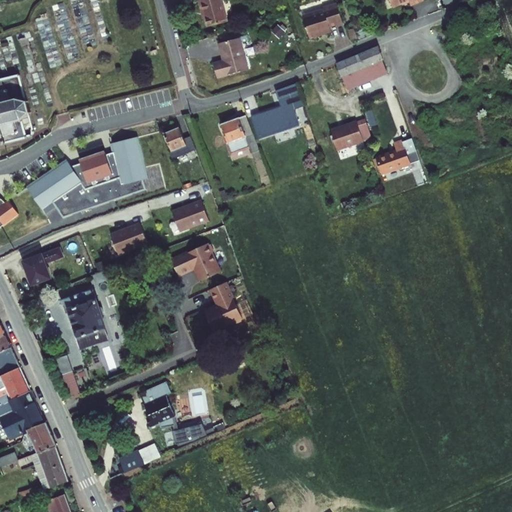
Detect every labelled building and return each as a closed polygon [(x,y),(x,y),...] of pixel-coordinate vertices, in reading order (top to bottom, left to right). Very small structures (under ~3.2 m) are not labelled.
[(222,0),(199,0),(202,10),(205,10),(208,24),(228,19),(222,0)] [(344,20),(339,2),(325,6),(325,8),(304,14),(310,36),(322,33),(321,30),(332,27),(331,24),(344,20)] [(242,36),(221,41),(225,59),(216,61),(219,76),(250,68),(242,36)] [(391,73),(380,45),(340,61),(351,89),(391,73)] [(0,145),(8,144),(8,146),(10,145),(10,143),(17,142),(15,133),(18,132),(18,129),(23,128),(22,122),(24,121),(23,119),(22,119),(18,102),(19,101),(18,99),(17,99),(14,83),(15,81),(13,80),(12,82),(2,84),(1,82),(0,82),(0,83),(0,84),(0,145)] [(303,103),(297,83),(276,90),(281,105),(255,115),(262,135),(300,122),(295,106),(303,103)] [(366,111),(371,126),(378,123),(372,109),(366,111)] [(255,148),(241,113),(216,123),(226,151),(243,145),(246,152),(255,148)] [(364,140),(358,120),(330,129),(337,149),(364,140)] [(186,144),(181,126),(165,132),(171,149),(186,144)] [(137,137),(111,144),(113,152),(122,185),(142,179),(148,178),(137,137)] [(421,161),(413,138),(403,142),(403,140),(396,143),(398,149),(378,156),(384,174),(421,161)] [(105,151),(80,159),(81,163),(88,183),(113,174),(107,154),(105,151)] [(81,163),(72,167),(82,182),(53,202),(64,218),(145,189),(142,179),(122,185),(113,152),(107,154),(113,174),(88,183),(81,163)] [(72,167),(67,159),(27,187),(42,209),(53,202),(82,182),(72,167)] [(174,211),(182,230),(211,219),(203,199),(174,211)] [(0,227),(12,218),(2,204),(0,205),(0,227)] [(141,221),(112,232),(120,252),(149,241),(141,221)] [(223,270),(211,242),(172,258),(180,276),(195,269),(200,280),(223,270)] [(64,255),(61,247),(25,260),(33,283),(52,276),(47,262),(64,255)] [(105,271),(89,277),(92,284),(107,278),(105,271)] [(229,282),(211,290),(217,304),(204,310),(212,328),(243,315),(229,282)] [(92,288),(61,299),(63,304),(65,303),(68,310),(70,309),(79,335),(106,325),(103,316),(105,313),(101,304),(98,302),(92,288)] [(0,374),(12,370),(2,348),(0,348),(0,374)] [(0,390),(18,382),(12,370),(0,374),(0,390)] [(71,400),(82,396),(74,370),(63,373),(71,400)] [(177,416),(167,393),(172,391),(167,381),(147,390),(147,403),(144,404),(153,427),(159,424),(161,428),(172,426),(171,419),(177,416)] [(23,393),(18,382),(0,390),(0,396),(1,396),(3,401),(23,393)] [(50,448),(23,393),(3,401),(2,402),(6,412),(0,414),(0,431),(12,427),(14,431),(18,429),(29,455),(32,454),(50,448)] [(178,446),(208,436),(203,421),(174,431),(178,446)] [(164,433),(167,446),(177,443),(173,431),(164,433)] [(155,443),(121,458),(124,466),(119,469),(121,474),(162,456),(155,443)] [(62,482),(50,448),(32,454),(44,488),(62,482)] [(8,455),(0,457),(0,465),(13,461),(20,459),(18,453),(8,457),(8,455)] [(0,473),(15,468),(13,461),(0,465),(0,473)] [(12,494),(15,502),(31,496),(28,488),(12,494)] [(40,502),(43,511),(64,511),(58,496),(40,502)]
